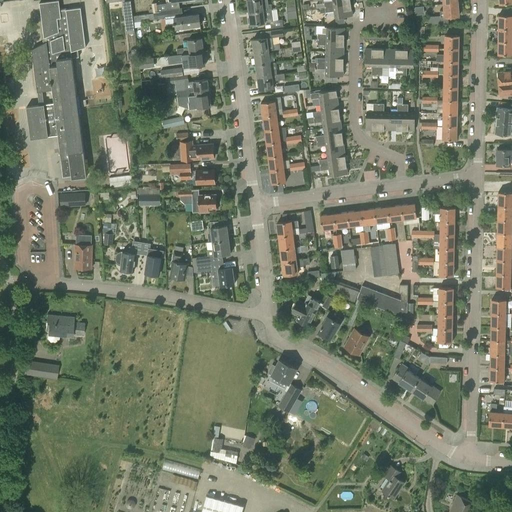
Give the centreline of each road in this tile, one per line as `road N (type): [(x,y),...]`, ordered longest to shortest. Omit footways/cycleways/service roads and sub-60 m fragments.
road 1 (residential): [(469,459),(476,175)]
road 2 (residential): [(469,459),(274,340),(262,319)]
road 3 (track): [(201,466),(47,437),(34,412),(42,403),(75,437)]
road 4 (residential): [(262,319),(193,300),(31,280)]
road 5 (residential): [(400,185),(399,165),(353,134),(355,27),(379,14)]
road 6 (residential): [(254,203),(227,0)]
road 7 (residential): [(476,175),(481,0)]
road 8 (residential): [(254,203),(400,185)]
